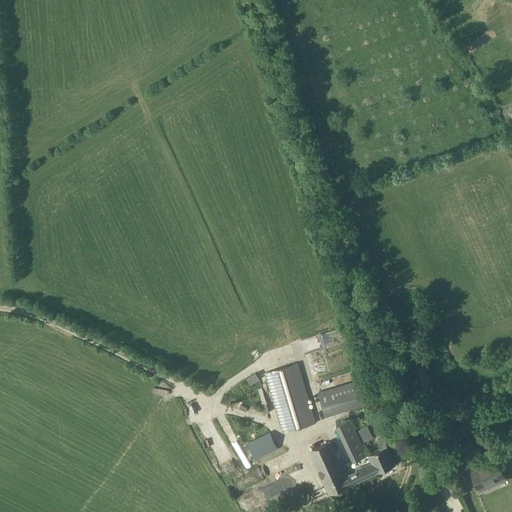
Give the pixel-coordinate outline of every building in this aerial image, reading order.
[(418,390),(441,382),(433,359),(411,366),(418,390)] [(296,363),(265,372),(283,432),(314,422),(296,363)] [(358,380),(318,392),(324,413),(364,400),(358,380)] [(350,418),(335,425),(352,461),(367,454),(350,418)] [(458,426),(463,438),(474,433),(469,421),(458,426)] [(269,433),(254,440),(248,427),(242,429),(248,442),(248,443),(255,459),(277,449),(269,433)] [(329,494),(376,473),(372,463),(371,463),(347,474),(343,466),(341,467),(329,441),(309,450),(329,494)] [(376,473),(395,464),(384,441),(377,444),(380,449),(368,455),(371,463),(372,463),(376,473)] [(474,473),(479,487),(503,477),(497,463),(474,473)]
